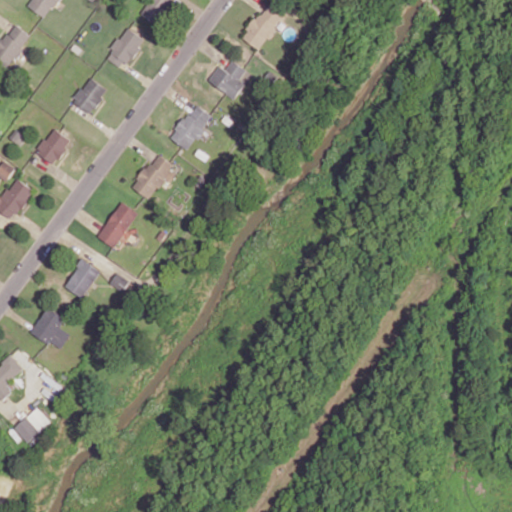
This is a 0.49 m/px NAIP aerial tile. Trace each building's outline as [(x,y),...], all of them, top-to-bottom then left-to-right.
[(30,0),(28,5),(47,17),(56,0),(30,0)] [(151,0),(141,12),(156,25),(174,4),(171,1),(171,0),(151,0)] [(243,36),(260,49),(285,16),(268,2),(243,36)] [(0,42),(0,63),(9,69),(31,33),(13,22),(0,42)] [(219,64),(209,82),(238,98),(252,71),(232,60),(227,69),(219,64)] [(108,87),(88,76),(74,102),(93,113),(108,87)] [(171,136),(188,149),(215,116),(197,103),(171,136)] [(56,164),(72,139),(53,127),(37,152),(56,164)] [(153,200),(177,165),(157,152),(134,187),(153,200)] [(0,166),(0,175),(7,180),(15,167),(5,160),(0,166)] [(35,189),(17,177),(2,197),(0,195),(0,210),(13,219),(35,189)] [(125,242),(131,233),(127,230),(140,212),(123,201),(99,235),(115,247),(121,239),(125,242)] [(66,285),(84,297),(102,270),(84,258),(66,285)] [(130,279),(117,273),(112,284),(125,290),(130,279)] [(33,331),(63,350),(73,334),(62,327),(67,318),(48,307),(33,331)] [(14,390),(7,383),(25,367),(13,354),(0,366),(0,396),(3,400),(14,390)] [(16,428),(30,443),(52,421),(38,406),(16,428)]
